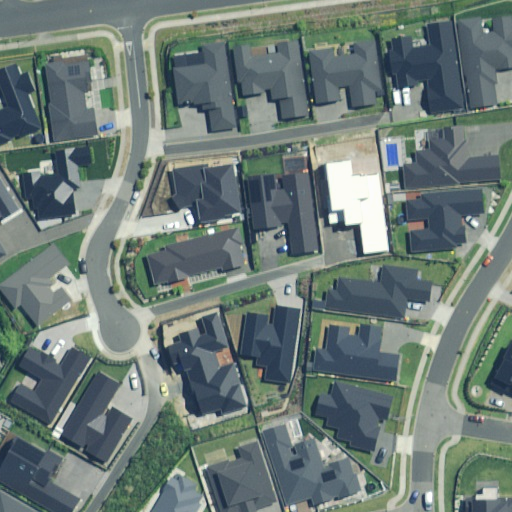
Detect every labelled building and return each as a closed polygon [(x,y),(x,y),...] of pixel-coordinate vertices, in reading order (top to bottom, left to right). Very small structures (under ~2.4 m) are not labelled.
[(482,17),(460,20),(472,107),(497,104),(494,83),(498,82),(496,68),(511,66),(511,15),(493,18),(495,31),(484,32),(482,17)] [(431,112),(463,108),(451,20),(429,23),(432,44),(414,47),(412,35),(393,38),(394,50),(391,50),(394,73),(397,73),(399,87),(419,84),(418,80),(426,79),(431,112)] [(331,37),(312,39),(313,50),(310,51),(317,102),(340,99),(339,86),(349,85),(352,106),(376,103),(375,91),(382,90),(375,39),(355,42),(356,54),(334,57),(331,37)] [(250,44),(234,46),(239,81),(242,81),(244,94),(272,91),(273,99),(280,98),(283,117),(308,114),(298,40),(278,43),(279,53),(252,56),(250,44)] [(176,68),(175,68),(180,103),(202,100),(203,109),(209,108),(212,130),(236,127),(224,41),(204,44),(205,52),(174,56),(176,68)] [(48,103),(54,141),(98,134),(94,108),(86,109),(84,93),(88,92),(86,82),(91,81),(88,61),(64,64),(64,61),(46,64),(51,102),(48,103)] [(0,144),(41,128),(28,94),(35,91),(27,72),(20,75),(16,63),(0,68),(0,83),(9,106),(0,110),(0,109),(0,144)] [(404,164),(406,188),(460,183),(460,182),(501,178),(500,155),(470,157),(469,139),(464,140),(463,126),(444,127),(445,138),(430,139),(431,149),(417,150),(418,163),(404,164)] [(38,207),(40,218),(76,213),(72,188),(80,187),(77,166),(92,164),(90,147),(56,152),(59,173),(40,176),(40,171),(22,173),(26,199),(33,198),(35,208),(38,207)] [(365,252),(388,250),(380,173),(354,176),(353,160),(325,163),(326,179),(330,178),(332,195),(328,196),(331,223),(347,221),(348,224),(362,222),(365,252)] [(224,214),(241,212),(233,163),(209,167),(209,163),(173,168),(177,194),(172,197),(181,209),(186,206),(199,204),(201,222),(225,218),(224,214)] [(318,251),(308,172),(283,175),(285,189),(277,190),(275,173),(248,177),(255,228),(282,225),(281,222),(289,221),(293,254),(318,251)] [(19,210),(0,178),(0,257),(7,253),(0,242),(0,216),(2,215),(5,219),(19,210)] [(411,219),(413,251),(457,247),(457,243),(467,243),(465,225),(463,226),(462,215),(485,213),(483,189),(422,194),(423,199),(407,200),(409,219),(411,219)] [(239,227),(166,246),(167,250),(148,255),(155,284),(167,281),(168,283),(190,277),(189,275),(222,267),(223,270),(245,265),(240,244),(244,243),(239,227)] [(54,243),(0,285),(0,287),(16,308),(21,304),(38,325),(71,299),(62,287),(54,293),(49,287),(53,284),(49,279),(70,263),(54,243)] [(329,290),(327,307),(404,318),(407,298),(430,301),(433,282),(417,279),(419,269),(385,265),(382,283),(340,277),(338,291),(329,290)] [(327,301),(315,300),(313,308),(326,310),(327,301)] [(266,379),(290,383),(301,308),(277,305),(273,325),(267,324),(268,315),(248,312),(242,354),(258,356),(257,365),(268,366),(266,379)] [(229,347),(218,312),(202,317),(208,334),(200,336),(198,328),(179,334),(182,342),(169,346),(174,364),(183,361),(196,400),(198,400),(202,414),(221,408),(223,414),(247,407),(234,363),(220,368),(215,352),(229,347)] [(317,349),(314,369),(396,381),(400,355),(381,352),(382,340),(381,340),(382,327),(361,324),(360,336),(349,335),(350,327),(331,325),(327,350),(317,349)] [(511,346),(493,383),(509,392),(511,389),(511,346)] [(11,400),(50,424),(79,376),(80,377),(91,358),(72,347),(61,366),(54,362),(55,361),(41,352),(40,353),(31,348),(20,365),(43,379),(35,392),(21,384),(11,400)] [(120,384),(100,372),(62,435),(83,447),(82,449),(106,463),(132,419),(112,407),(106,417),(102,414),(120,384)] [(393,397),(336,381),(332,396),(322,393),(317,414),(329,417),(327,426),(340,429),(338,437),(352,441),(351,445),(374,452),(381,427),(377,426),(379,418),(387,420),(393,397)] [(286,424),(263,431),(286,505),(312,497),(315,506),(362,491),(351,458),(323,466),(315,439),(293,446),(286,424)] [(47,454),(18,437),(4,460),(0,458),(0,480),(53,511),(72,511),(79,500),(49,482),(63,459),(49,450),(47,454)] [(243,457),(208,467),(222,511),(257,511),(256,509),(277,503),(258,442),(240,447),(243,457)] [(197,511),(201,506),(199,504),(204,496),(194,490),(197,485),(182,476),(179,482),(173,478),(165,491),(166,491),(153,511),(197,511)] [(477,498),(467,499),(467,511),(511,511),(511,498),(499,498),(498,489),(485,489),(485,495),(477,495),(477,498)] [(35,511),(0,490),(0,511),(35,511)]
